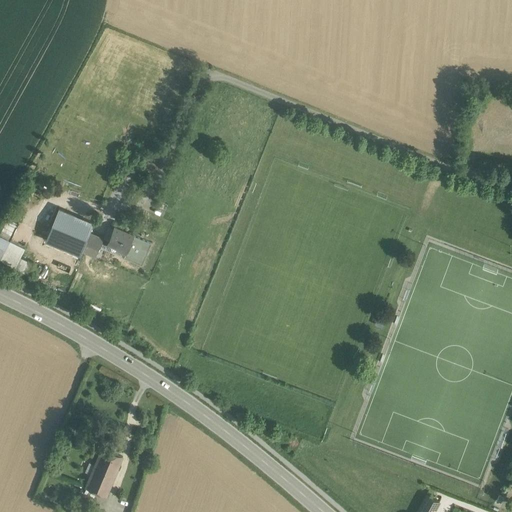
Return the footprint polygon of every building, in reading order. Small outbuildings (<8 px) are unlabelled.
[(124,144),(121,152),(132,154),(134,146),(124,144)] [(86,239),(89,232),(76,227),(78,222),(65,216),(54,239),(68,245),(73,233),(86,239)] [(0,232),(0,233),(10,238),(17,221),(7,217),(0,232)] [(134,235),(114,227),(107,244),(126,253),(133,236),(134,235)] [(93,247),(97,236),(89,232),(86,239),(73,233),(68,245),(95,257),(99,249),(93,247)] [(0,233),(0,262),(28,277),(34,263),(21,257),(26,247),(0,233)] [(97,236),(93,247),(99,249),(103,238),(97,236)] [(133,236),(126,253),(124,257),(142,264),(151,243),(133,236)] [(122,456),(103,448),(87,486),(106,494),(122,456)] [(427,495),(417,511),(433,511),(439,501),(427,495)]
